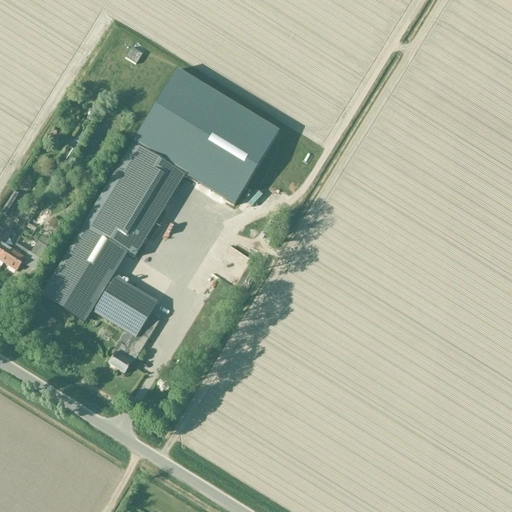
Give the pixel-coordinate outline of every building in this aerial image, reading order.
[(83,229),(42,297),(83,322),(125,254),(125,253),(134,258),(183,177),(233,208),(278,135),(178,74),(135,145),(83,229)] [(13,194),(0,214),(8,219),(21,199),(13,194)] [(188,240),(170,282),(184,288),(190,273),(198,272),(216,232),(216,234),(220,225),(215,226),(219,216),(204,210),(201,217),(190,218),(190,221),(188,228),(188,236),(188,237),(188,240)] [(0,262),(3,264),(15,245),(11,251),(3,247),(10,235),(5,232),(0,240),(0,262)] [(37,242),(30,254),(38,260),(46,248),(37,242)] [(28,253),(15,245),(3,264),(16,272),(28,253)] [(129,364),(132,365),(159,322),(148,316),(156,304),(114,278),(93,312),(118,327),(117,329),(126,335),(125,336),(123,335),(112,353),(114,354),(108,365),(124,375),(129,367),(128,367),(129,364)]
